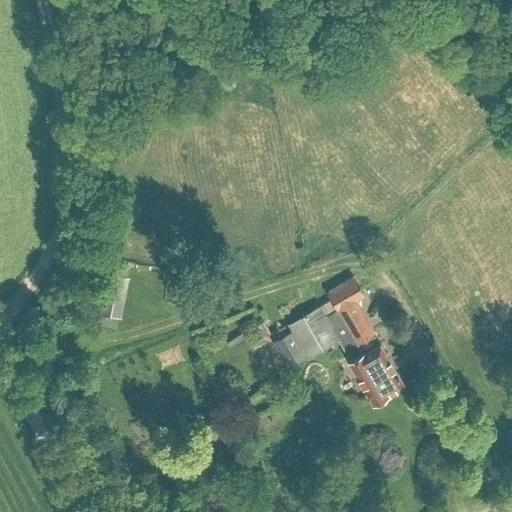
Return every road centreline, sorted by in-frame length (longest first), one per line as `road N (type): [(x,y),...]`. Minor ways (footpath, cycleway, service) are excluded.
road 1 (track): [(363,267),(298,276),(126,335),(0,332)]
road 2 (unclassified): [(0,320),(44,258),(65,199),(64,128),(41,0)]
road 3 (unclassified): [(83,511),(0,357)]
